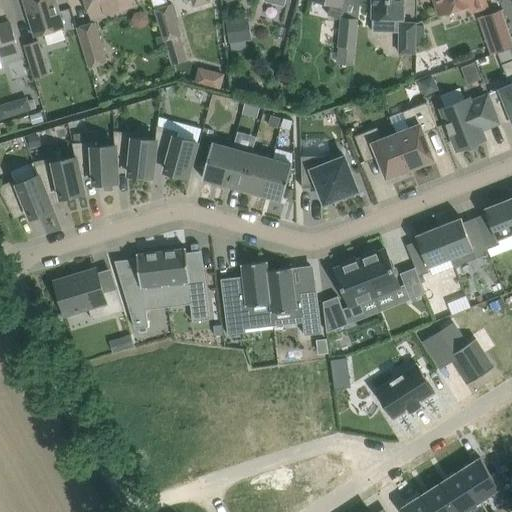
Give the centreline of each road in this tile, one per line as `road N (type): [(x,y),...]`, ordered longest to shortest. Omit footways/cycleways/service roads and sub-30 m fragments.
road 1 (residential): [(2,265),(186,209),(315,243),(511,169)]
road 2 (unclassified): [(143,511),(2,265)]
road 3 (residential): [(398,459),(340,439),(208,481),(219,511)]
road 4 (residential): [(511,389),(398,459)]
